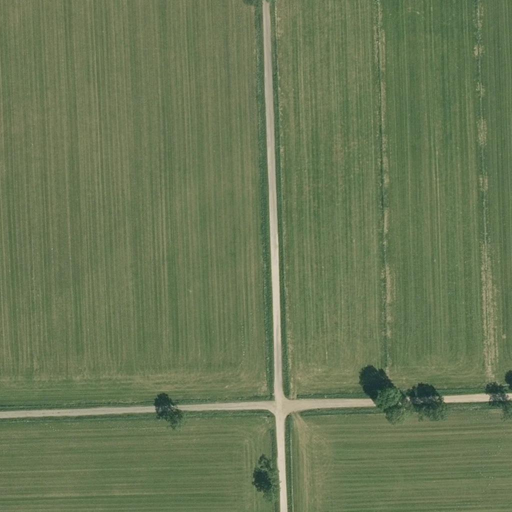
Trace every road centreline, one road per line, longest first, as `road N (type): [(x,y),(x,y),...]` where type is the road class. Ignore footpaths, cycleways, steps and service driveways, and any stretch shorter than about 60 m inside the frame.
road 1 (track): [(279,405),(264,0)]
road 2 (track): [(0,417),(279,405)]
road 3 (track): [(279,405),(511,398)]
